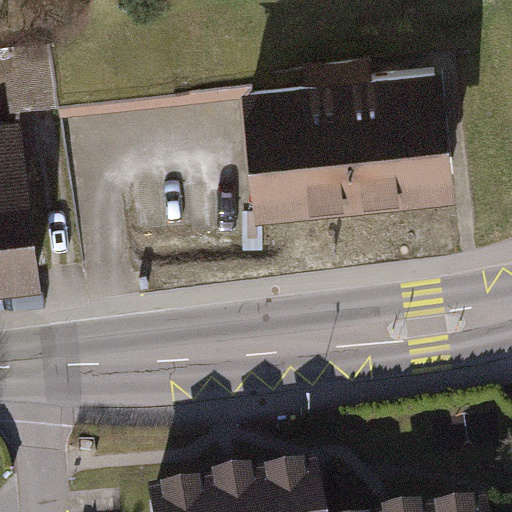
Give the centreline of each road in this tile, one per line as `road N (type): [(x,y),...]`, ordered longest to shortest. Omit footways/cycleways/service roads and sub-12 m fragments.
road 1 (secondary): [(511,313),(34,371)]
road 2 (residential): [(34,371),(50,511)]
